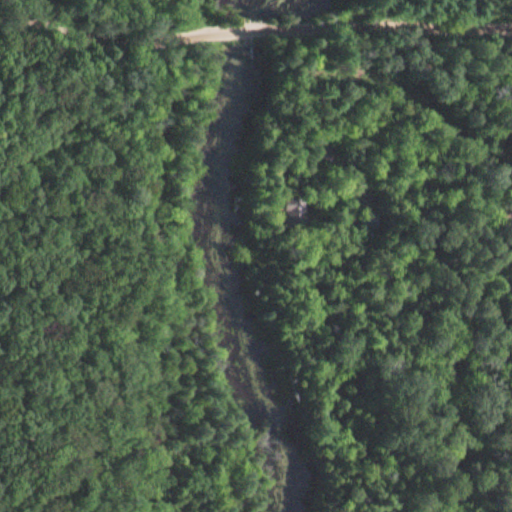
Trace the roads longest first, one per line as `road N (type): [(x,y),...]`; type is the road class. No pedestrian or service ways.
road 1 (residential): [(511,24),(280,25),(88,41),(0,30)]
road 2 (residential): [(455,511),(444,428),(451,346),(511,199)]
